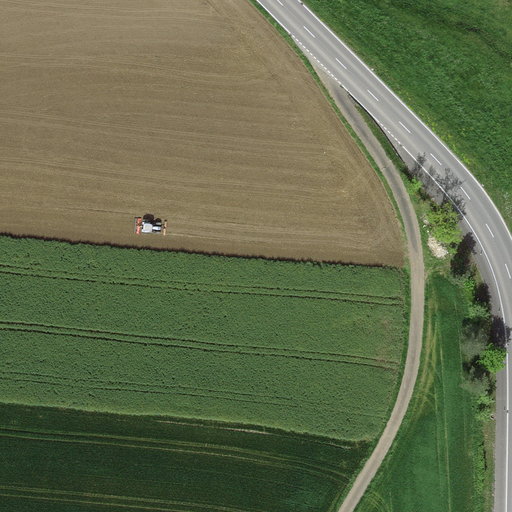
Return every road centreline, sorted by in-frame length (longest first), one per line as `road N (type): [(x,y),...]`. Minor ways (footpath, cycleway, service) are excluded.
road 1 (track): [(304,29),(397,193),(416,276),(415,350),(400,411),(348,511)]
road 2 (tertiary): [(511,297),(474,203),(277,0)]
